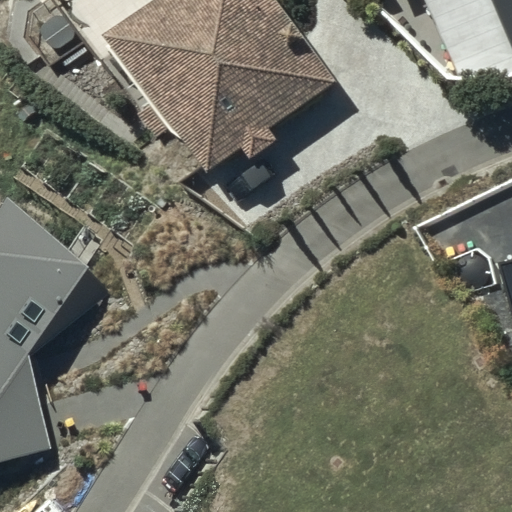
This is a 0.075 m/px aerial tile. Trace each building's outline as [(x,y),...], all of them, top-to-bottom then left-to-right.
[(294,0),(139,0),(118,15),(217,159),(344,71),(294,0)] [(511,0),(435,0),(467,93),(511,77),(511,0)] [(111,293),(0,204),(0,464),(52,453),(20,356),(111,293)] [(511,234),(501,236),(511,294),(511,234)] [(211,382),(272,302),(245,282),(184,361),(211,382)] [(219,438),(181,415),(139,485),(177,507),(219,438)] [(148,511),(154,504),(97,468),(69,511),(148,511)]
